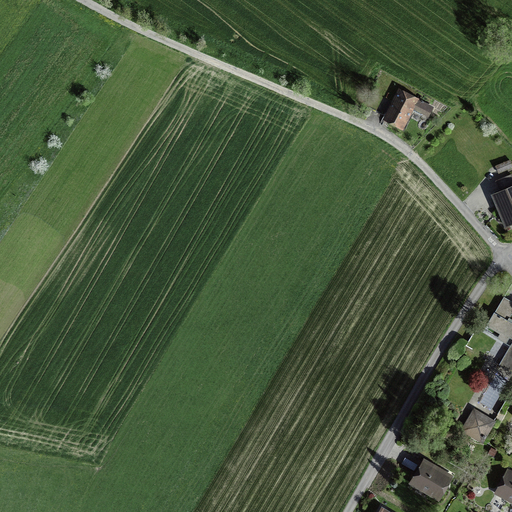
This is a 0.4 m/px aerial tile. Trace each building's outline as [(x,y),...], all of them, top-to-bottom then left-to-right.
[(381,120),(399,130),(409,111),(425,119),(430,110),(396,92),(381,120)] [(508,164),(494,172),(497,178),(511,171),(508,164)] [(511,189),(488,200),(502,229),(511,224),(511,189)] [(511,324),(507,321),(511,312),(511,305),(502,300),(486,326),(488,327),(488,328),(499,335),(500,334),(511,340),(511,341),(498,366),(511,373),(511,324)] [(482,441),(494,421),(474,410),(463,429),(482,441)] [(438,499),(451,479),(425,464),(413,484),(438,499)] [(511,506),(511,475),(508,473),(496,494),(511,502),(511,503),(511,506)]
